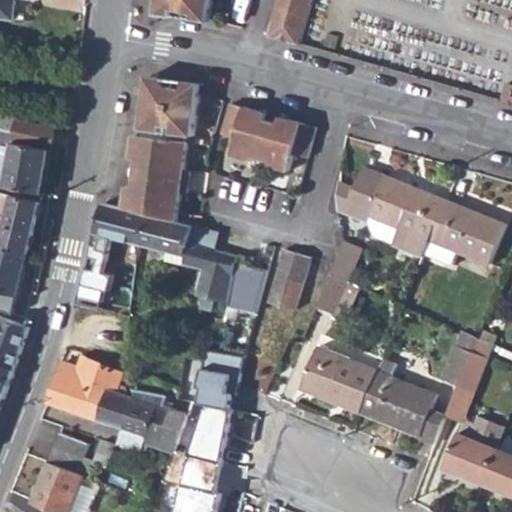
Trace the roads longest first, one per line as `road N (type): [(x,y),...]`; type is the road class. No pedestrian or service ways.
road 1 (tertiary): [(0,472),(30,400),(69,247),(109,38)]
road 2 (residential): [(511,142),(263,66),(109,38)]
